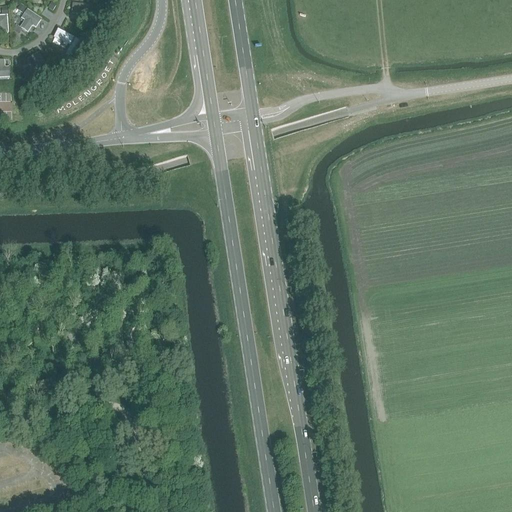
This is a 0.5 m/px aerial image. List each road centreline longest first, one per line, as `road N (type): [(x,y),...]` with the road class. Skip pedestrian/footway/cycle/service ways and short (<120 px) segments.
road 1 (primary): [(311,511),(253,119)]
road 2 (primary): [(215,125),(275,511)]
road 3 (unclassified): [(253,119),(334,93),(373,88),(404,95),(511,79)]
road 4 (unclassified): [(121,138),(121,83),(154,36),(161,0)]
road 5 (primary): [(195,0),(215,125)]
road 6 (unclassified): [(0,152),(121,138)]
road 7 (primary): [(253,119),(234,0)]
